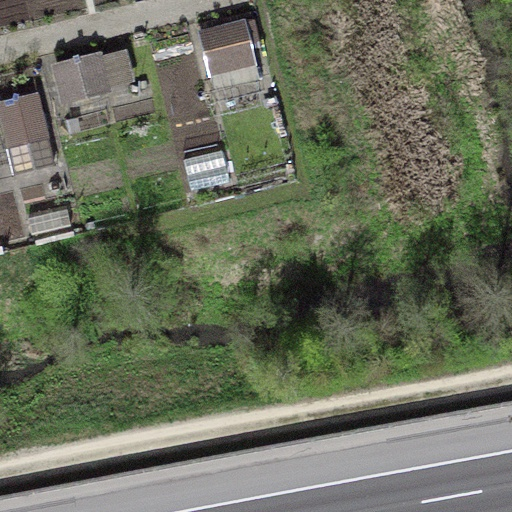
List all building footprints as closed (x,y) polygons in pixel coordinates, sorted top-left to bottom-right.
[(245,23),(245,21),(197,32),(213,96),(260,84),(252,53),(262,50),(255,21),(245,23)] [(103,58),(102,53),(51,65),(62,107),(112,95),(111,90),(135,84),(128,52),(103,58)] [(56,168),(38,95),(0,104),(0,129),(12,178),(56,168)] [(81,135),(77,119),(66,122),(70,137),(81,135)] [(213,132),(211,120),(188,124),(191,136),(213,132)] [(229,183),(221,152),(182,161),(190,193),(229,183)] [(26,219),(30,236),(71,227),(68,210),(26,219)] [(0,233),(16,230),(13,218),(0,221),(0,233)] [(74,237),(73,233),(36,242),(37,246),(74,237)]
